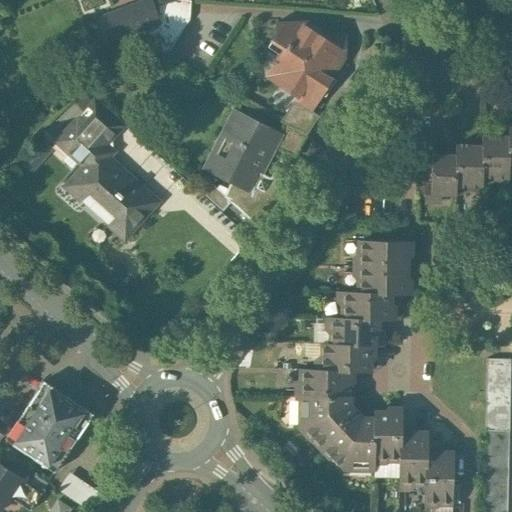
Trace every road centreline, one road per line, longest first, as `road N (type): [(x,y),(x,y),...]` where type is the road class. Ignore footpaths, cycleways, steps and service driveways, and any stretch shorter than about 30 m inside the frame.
road 1 (residential): [(436,79),(368,139),(196,384)]
road 2 (residential): [(470,511),(470,439),(423,389),(426,257),(511,258)]
road 3 (tertiary): [(147,392),(0,259)]
